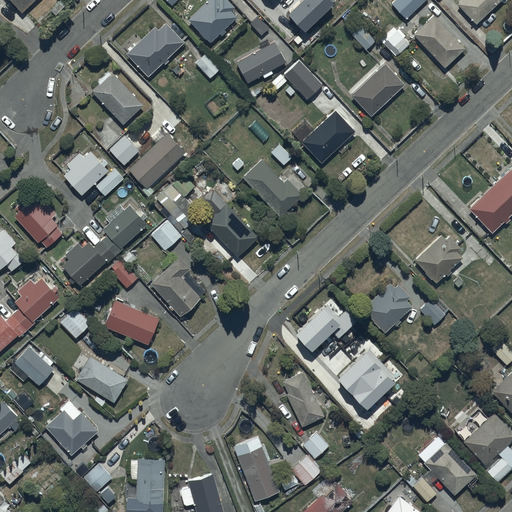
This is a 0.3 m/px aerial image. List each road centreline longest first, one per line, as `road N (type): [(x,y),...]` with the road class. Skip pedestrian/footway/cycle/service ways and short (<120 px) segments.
road 1 (residential): [(196,400),(260,308),(511,69)]
road 2 (residential): [(113,0),(46,63),(26,105)]
